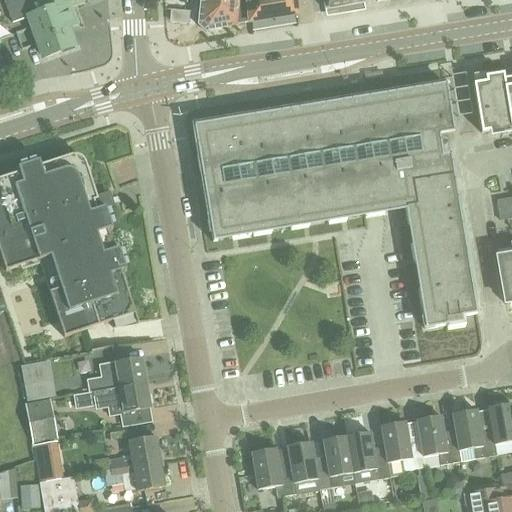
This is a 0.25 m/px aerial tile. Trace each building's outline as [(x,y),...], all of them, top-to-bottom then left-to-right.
[(36,0),(4,0),(12,22),(28,17),(44,59),(75,48),(62,12),(43,19),(36,0)] [(36,0),(43,19),(62,12),(84,4),(81,0),(36,0)] [(248,23),(246,0),(201,0),(199,27),(201,27),(206,31),(208,31),(206,28),(248,23)] [(246,0),(248,23),(297,16),(295,0),(246,0)] [(321,0),(324,11),(364,4),(363,0),(321,0)] [(511,69),(500,71),(501,75),(485,78),(485,74),(473,76),(474,84),(473,84),(481,133),(493,131),(492,127),(509,124),(509,128),(511,127),(511,69)] [(445,85),(243,119),(245,128),(239,129),(238,127),(194,134),(201,175),(205,175),(208,195),(204,196),(212,243),(217,243),(216,240),(415,207),(418,224),(409,226),(420,289),(418,290),(424,330),(446,326),(445,320),(476,315),(449,155),(441,157),(438,136),(453,133),(445,85)] [(71,157),(69,157),(40,167),(38,162),(17,169),(18,174),(0,180),(0,257),(5,273),(50,258),(60,290),(49,294),(63,339),(112,323),(111,320),(133,313),(120,273),(125,271),(118,250),(113,251),(107,232),(112,230),(105,209),(96,211),(93,203),(97,201),(85,165),(84,164),(83,162),(82,161),(80,159),(79,158),(78,158),(76,157),(73,157),(71,157)] [(121,183),(143,179),(140,158),(117,163),(121,183)] [(511,219),(511,198),(496,201),(499,221),(511,219)] [(511,256),(497,259),(505,305),(511,304),(511,256)] [(93,393),(146,384),(141,359),(113,364),(115,375),(103,377),(103,380),(91,383),(91,384),(79,386),(80,395),(93,393)] [(23,385),(55,379),(52,364),(21,369),(23,385)] [(93,393),(80,395),(75,396),(77,407),(95,404),(96,412),(118,407),(122,428),(152,424),(149,410),(151,409),(146,384),(93,393)] [(25,405),(32,444),(56,440),(50,400),(25,405)] [(492,433),(494,446),(511,443),(511,408),(511,405),(487,409),(491,433),(492,433)] [(492,433),(491,433),(480,435),(476,411),(452,415),(455,439),(456,439),(460,463),(496,457),(494,446),(492,433)] [(456,439),(455,439),(444,441),(440,417),(416,421),(420,445),(421,445),(423,459),(438,456),(439,467),(460,463),(456,439)] [(421,445),(420,445),(409,447),(405,423),(380,428),(385,456),(386,455),(387,465),(402,462),(404,473),(425,469),(423,459),(421,445)] [(386,455),(385,456),(374,457),(369,433),(346,438),(352,475),(376,471),(378,481),(390,479),(387,465),(386,455)] [(133,467),(160,463),(156,438),(129,442),(133,467)] [(326,466),(315,468),(317,481),(316,481),(318,492),(342,488),(340,477),(352,475),(346,438),(322,442),(326,466)] [(291,472),(279,474),(282,487),(281,487),(283,498),(295,496),(293,485),(316,481),(317,481),(315,468),(311,444),(287,448),(291,472)] [(279,474),(275,450),(251,454),(257,491),(281,487),(282,487),(279,474)] [(160,463),(133,467),(124,469),(110,471),(112,481),(135,477),(137,493),(165,488),(160,463)] [(501,488),(511,486),(511,473),(499,476),(501,488)] [(79,511),(73,478),(39,484),(44,511),(79,511)] [(511,511),(511,486),(501,488),(465,494),(463,481),(456,483),(452,488),(453,496),(463,495),(465,508),(470,507),(470,511),(511,511)] [(20,487),(22,510),(40,509),(38,486),(20,487)]
